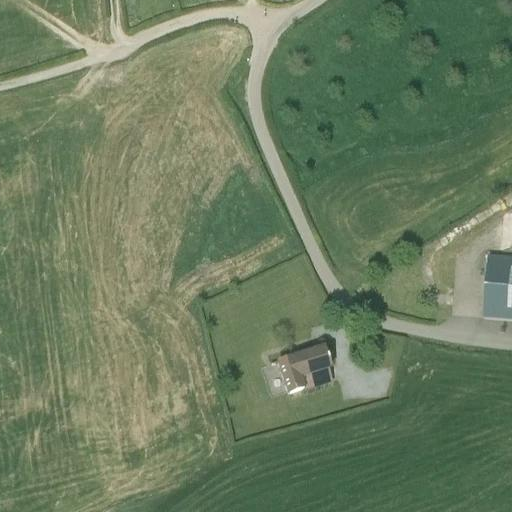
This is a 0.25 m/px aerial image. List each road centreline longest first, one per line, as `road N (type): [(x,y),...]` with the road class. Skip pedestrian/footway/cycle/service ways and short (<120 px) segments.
road 1 (unclassified): [(511,342),(374,318),(349,304),(320,265),(275,167),(254,90),(268,43),(314,0)]
road 2 (track): [(285,20),(235,13),(189,19),(0,86)]
